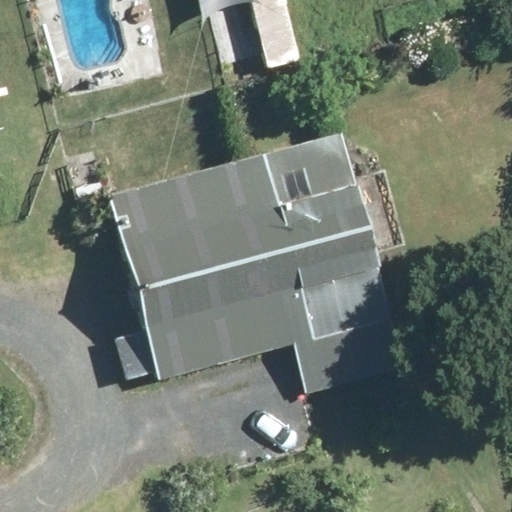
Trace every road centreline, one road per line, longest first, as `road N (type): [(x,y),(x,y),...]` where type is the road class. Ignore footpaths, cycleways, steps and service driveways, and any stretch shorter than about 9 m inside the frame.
road 1 (unknown): [(70,438),(230,383)]
road 2 (unknown): [(0,318),(70,438)]
